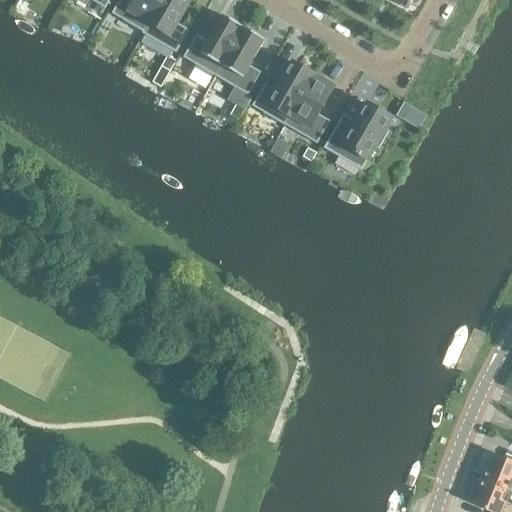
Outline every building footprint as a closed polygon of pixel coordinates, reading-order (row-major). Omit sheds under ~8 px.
[(90,0),(105,9),(110,0),(90,0)] [(119,0),(111,15),(144,35),(164,0),(119,0)] [(164,0),(144,35),(176,53),(189,30),(178,24),(191,0),(164,0)] [(412,0),(384,0),(388,2),(388,0),(392,0),(408,9),(412,0)] [(197,35),(183,58),(216,77),(244,28),(223,16),(208,42),(197,35)] [(216,77),(249,95),(262,73),(250,66),(265,40),(244,28),(216,77)] [(163,66),(172,71),(178,60),(169,55),(163,66)] [(265,84),(252,106),(285,125),(314,75),(293,63),(277,91),(265,84)] [(285,125),(317,144),(330,121),(318,115),(334,88),(314,77),(315,76),(314,75),(285,125)] [(420,126),(428,113),(406,100),(398,113),(420,126)] [(389,131),(385,129),(392,118),(368,104),(357,122),(344,115),(325,148),(362,169),(375,147),(378,149),(389,131)] [(231,116),(239,121),(245,111),(237,106),(231,116)] [(319,151),(311,146),(304,156),(313,161),(319,151)] [(511,461),(495,454),(484,479),(510,490),(511,485),(511,461)] [(510,490),(484,479),(474,504),(492,511),(501,511),(505,502),(511,504),(511,491),(510,491),(510,490)]
